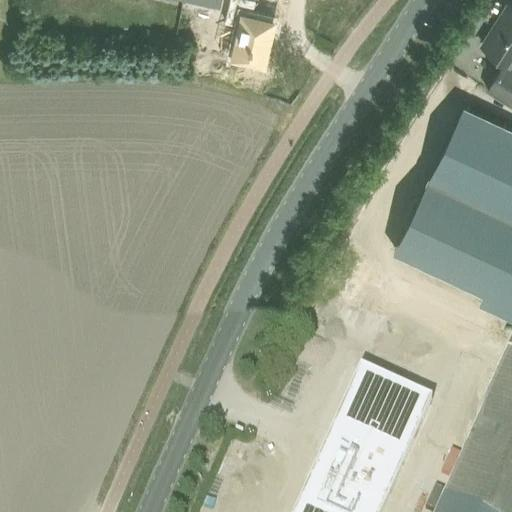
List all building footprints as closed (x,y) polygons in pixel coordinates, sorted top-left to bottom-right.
[(196,0),(216,4),(211,26),(193,22),(189,39),(208,43),(209,37),(232,42),(235,30),(255,35),(258,22),(263,23),(268,0),(196,0)] [(511,58),(511,56),(511,7),(507,5),(483,44),(507,58),(510,60),(511,58)] [(511,59),(511,58),(510,60),(507,58),(488,88),(511,103),(511,59)] [(511,511),(511,125),(483,111),(465,102),(395,248),(413,257),(452,275),(485,291),(511,303),(511,338),(433,511),(511,511)] [(294,511),(381,511),(396,478),(401,469),(429,406),(356,374),(294,511)]
